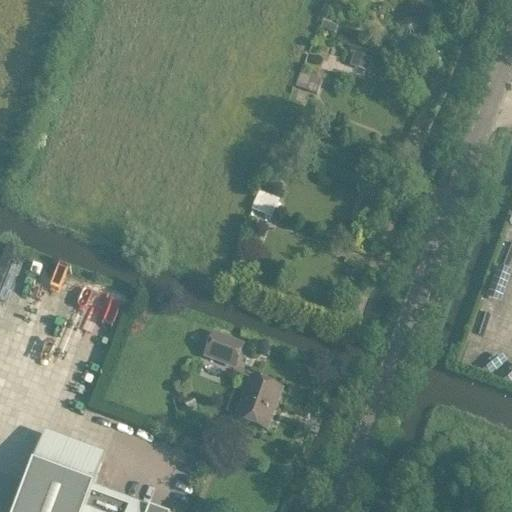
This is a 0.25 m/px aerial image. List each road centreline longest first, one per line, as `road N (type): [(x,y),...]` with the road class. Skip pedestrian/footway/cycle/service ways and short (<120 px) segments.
road 1 (unclassified): [(338,511),(511,44)]
road 2 (unknown): [(0,463),(13,430),(46,421),(155,464)]
